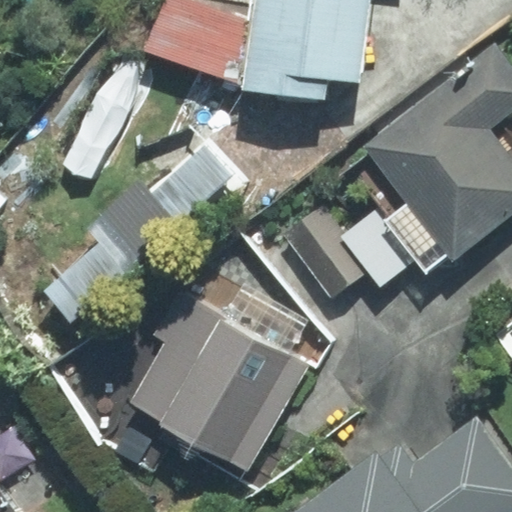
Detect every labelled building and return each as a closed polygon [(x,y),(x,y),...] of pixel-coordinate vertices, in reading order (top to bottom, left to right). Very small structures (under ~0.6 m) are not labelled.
[(271,0),(262,92),(342,99),(343,81),(379,85),(386,0),(271,0)] [(511,55),(504,46),(376,147),(469,264),(511,229),(511,146),(502,134),(511,126),(511,55)] [(0,213),(29,181),(8,161),(0,170),(0,213)] [(380,271),(329,205),(289,236),(341,302),(380,271)] [(246,467),(304,360),(187,297),(164,340),(175,348),(142,411),(246,467)] [(511,511),(511,462),(483,423),(425,464),(411,446),(395,458),(393,455),(316,511),(511,511)] [(0,511),(31,511),(0,468),(0,511)]
